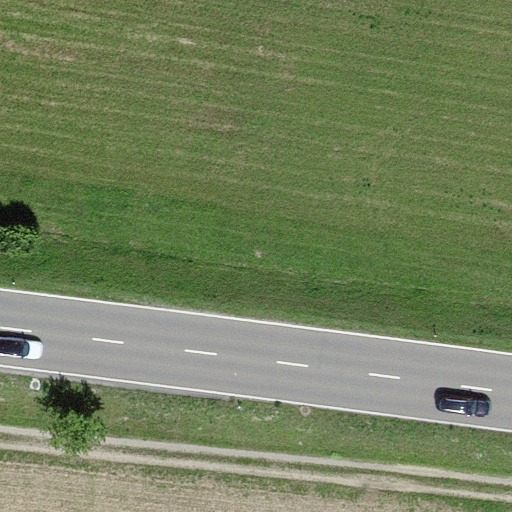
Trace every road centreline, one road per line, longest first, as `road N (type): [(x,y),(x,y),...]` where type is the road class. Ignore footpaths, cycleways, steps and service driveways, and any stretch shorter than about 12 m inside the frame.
road 1 (track): [(0,209),(511,287)]
road 2 (primary): [(511,398),(0,331)]
road 3 (track): [(0,441),(511,504)]
